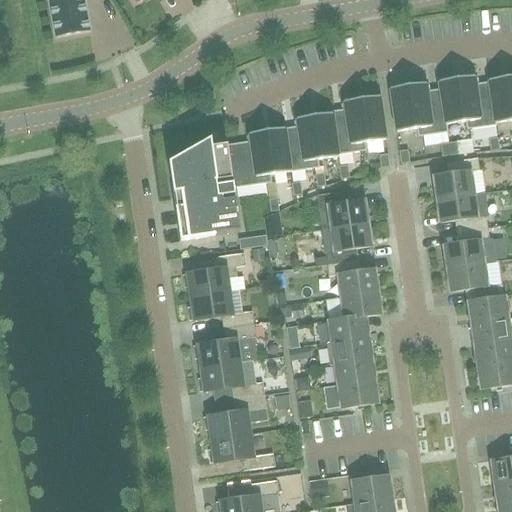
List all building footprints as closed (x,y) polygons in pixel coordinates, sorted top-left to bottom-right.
[(89,31),(83,1),(86,0),(48,0),(55,38),(55,39),(89,33),(89,31)] [(463,79),(471,130),(496,126),(495,124),(496,124),(489,81),(488,81),(488,83),(475,85),(474,77),(463,79)] [(511,77),(489,81),(496,124),(511,121),(511,77)] [(471,130),(463,79),(438,82),(440,90),(447,134),(448,133),(446,126),(465,123),(466,131),(471,130)] [(425,84),(414,86),(422,137),(447,134),(440,90),(426,92),(425,84)] [(417,138),(422,137),(414,86),(390,89),(396,133),(416,130),(417,138)] [(379,97),(355,101),(362,152),(366,152),(365,144),(385,141),(379,97)] [(329,113),(330,115),(337,159),(338,158),(338,156),(362,152),(355,101),(343,103),(345,110),(329,113)] [(318,161),(337,159),(330,115),(307,119),(314,170),(319,169),(318,161)] [(297,128),(285,130),(290,173),(314,170),(307,119),(296,120),(297,128)] [(285,130),(260,133),(267,185),(269,200),(278,198),(277,188),(291,186),(290,173),(285,130)] [(227,146),(233,189),(267,185),(260,133),(249,135),(250,143),(227,146)] [(498,138),(489,140),(491,152),(500,151),(498,138)] [(239,233),(233,189),(227,146),(211,148),(210,140),(168,164),(180,242),(239,233)] [(459,155),(457,142),(449,144),(451,156),(459,155)] [(451,156),(449,144),(440,145),(442,158),(451,156)] [(407,151),(399,152),(401,164),(409,163),(407,151)] [(389,167),(387,155),(378,156),(380,168),(389,167)] [(448,175),(434,177),(438,201),(485,194),(484,194),(481,171),(480,172),(478,160),(453,163),(455,174),(448,175)] [(340,180),(349,178),(347,166),(339,167),(340,180)] [(325,187),(323,174),(315,175),(316,188),(325,187)] [(301,195),(300,183),(291,184),(293,196),(301,195)] [(342,193),(317,196),(319,208),(322,231),(368,224),(365,201),(349,203),(344,204),(342,193)] [(485,194),(438,201),(441,224),(454,222),(462,221),(463,231),(463,232),(487,229),(485,217),(488,217),(485,194),(484,194),(485,194)] [(278,211),(277,199),(268,200),(270,212),(278,211)] [(368,224),(322,231),(327,266),(352,262),(351,251),(372,248),(368,224)] [(458,245),(444,247),(448,270),(484,264),(494,263),(491,240),(489,240),(487,229),(463,232),(465,244),(458,245)] [(183,277),(184,289),(188,288),(190,299),(229,293),(227,280),(236,278),(235,269),(245,267),(243,255),(217,259),(219,270),(186,275),(187,276),(183,277)] [(327,266),(329,278),(338,276),(342,298),(378,293),(375,270),(354,273),(352,262),(327,266)] [(484,264),(448,270),(451,293),(472,290),(473,302),(504,297),(502,285),(487,287),(484,264)] [(232,316),(229,293),(190,299),(191,309),(187,310),(189,321),(193,321),(193,322),(226,317),(227,328),(254,324),(252,313),(232,316)] [(345,319),(345,320),(365,318),(366,318),(381,316),(378,293),(342,298),(345,319)] [(284,294),(275,295),(277,307),(286,306),(284,294)] [(473,302),(468,303),(472,325),(508,319),(505,297),(504,297),(473,302)] [(332,344),(368,338),(366,318),(365,318),(345,320),(345,319),(329,321),(332,343),(332,344)] [(508,319),(472,325),(475,347),(511,342),(508,319)] [(199,359),(200,370),(239,364),(236,341),(256,338),(254,324),(227,328),(229,342),(197,346),(197,348),(193,348),(195,360),(199,359)] [(335,365),(372,360),(368,338),(332,344),(335,365)] [(475,347),(478,369),(511,364),(511,345),(511,342),(475,347)] [(375,382),(372,360),(335,365),(338,387),(375,382)] [(203,392),(204,393),(236,389),(238,400),(264,396),(263,384),(242,387),(239,364),(200,370),(202,380),(198,381),(200,393),(203,392)] [(481,391),(511,386),(511,364),(478,369),(481,391)] [(338,387),(342,410),(378,405),(375,382),(338,387)] [(207,419),(203,419),(205,431),(209,431),(211,441),(250,435),(248,424),(268,421),(267,410),(265,396),(238,400),(240,413),(216,416),(207,418),(207,419)] [(212,452),(208,452),(210,464),(214,463),(214,465),(246,460),(248,472),(275,468),(273,455),(253,458),(250,435),(211,441),(212,452)] [(495,484),(511,481),(511,459),(491,462),(495,484)] [(352,482),(355,505),(392,500),(388,477),(352,482)] [(498,507),(511,504),(511,481),(495,484),(498,507)] [(260,511),(259,498),(279,495),(277,482),(250,486),(252,498),(219,503),(220,504),(216,504),(216,511),(260,511)] [(393,511),(392,500),(355,505),(345,507),(346,511),(393,511)]
